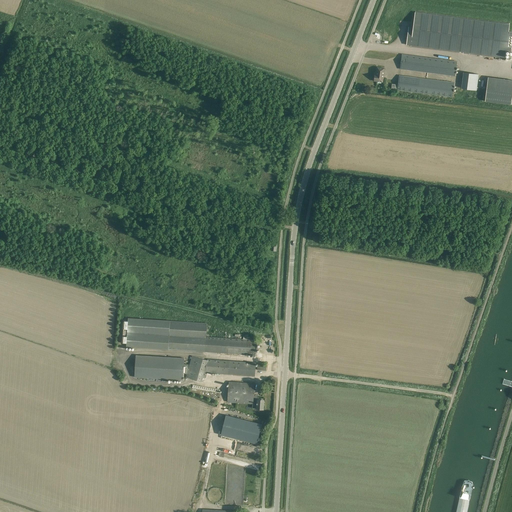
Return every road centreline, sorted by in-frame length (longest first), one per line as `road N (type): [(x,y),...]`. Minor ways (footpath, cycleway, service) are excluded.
road 1 (tertiary): [(276,511),(301,190),(374,0)]
road 2 (track): [(0,263),(277,333)]
road 3 (track): [(278,374),(440,393)]
